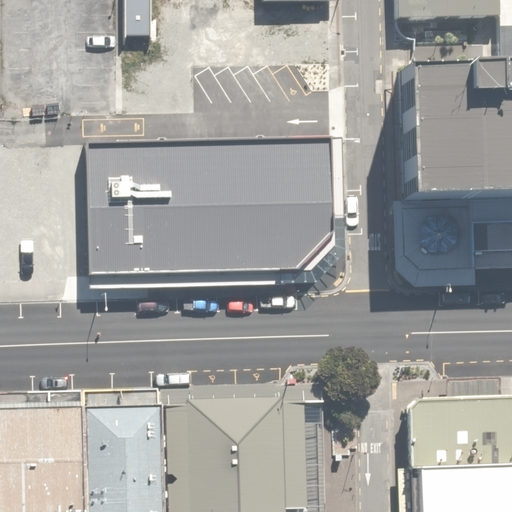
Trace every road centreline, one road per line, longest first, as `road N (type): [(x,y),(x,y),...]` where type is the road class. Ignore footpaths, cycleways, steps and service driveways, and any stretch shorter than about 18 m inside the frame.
road 1 (residential): [(377,333),(0,345)]
road 2 (residential): [(377,333),(365,0)]
road 3 (residential): [(377,333),(378,511)]
road 4 (residential): [(511,329),(377,333)]
